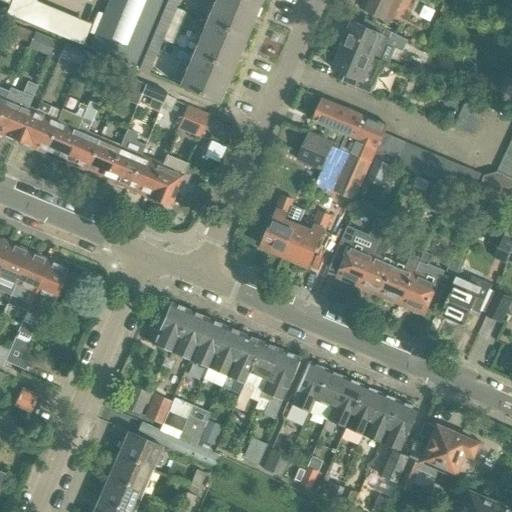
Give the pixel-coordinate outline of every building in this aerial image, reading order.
[(0,0),(0,12),(4,14),(9,0),(0,0)] [(11,0),(6,15),(81,46),(89,25),(35,3),(35,0),(11,0)] [(108,0),(87,49),(132,67),(160,0),(108,0)] [(177,0),(166,0),(164,6),(173,10),(177,0)] [(215,0),(206,22),(245,38),(258,6),(245,0),(215,0)] [(364,0),(360,9),(391,23),(401,0),(364,0)] [(173,10),(164,6),(155,27),(164,31),(173,10)] [(245,38),(206,22),(193,54),(231,70),(245,38)] [(363,27),(352,22),(342,46),(386,65),(385,62),(390,51),(386,50),(392,34),(365,22),(363,27)] [(164,31),(155,27),(146,48),(155,52),(164,31)] [(55,41),(34,32),(27,47),(49,56),(55,41)] [(346,74),(343,81),(372,94),(379,75),(383,74),(386,65),(342,46),(332,68),(346,74)] [(146,48),(137,70),(146,74),(155,52),(146,48)] [(58,71),(80,80),(88,60),(66,52),(58,71)] [(231,70),(193,54),(179,87),(217,103),(231,70)] [(140,97),(146,84),(125,76),(117,97),(137,105),(140,97)] [(7,98),(0,113),(0,133),(19,142),(33,109),(28,107),(37,85),(28,81),(23,93),(11,88),(7,98)] [(162,106),(167,92),(146,84),(140,97),(162,106)] [(170,113),(176,99),(167,95),(161,109),(170,113)] [(377,154),(379,150),(386,133),(389,126),(324,99),(315,121),(348,135),(341,150),(372,163),(373,164),(377,154)] [(461,110),(482,120),(487,108),(466,99),(461,110)] [(33,109),(19,142),(24,144),(44,152),(58,119),(61,111),(60,111),(37,101),(33,109)] [(78,128),(64,161),(85,170),(99,137),(87,132),(99,105),(90,101),(86,110),(82,118),(78,128)] [(177,129),(198,139),(208,116),(186,107),(177,129)] [(58,119),(44,152),(64,161),(78,128),(82,118),(62,110),(61,111),(58,119)] [(457,119),(478,128),(482,120),(461,110),(457,119)] [(457,119),(453,127),(474,136),(478,128),(457,119)] [(120,146),(106,179),(113,182),(127,187),(141,154),(138,153),(131,151),(138,135),(126,130),(119,145),(120,146)] [(334,143),(310,133),(298,160),(322,171),(333,147),(334,143)] [(386,133),(379,150),(377,154),(387,158),(397,138),(386,133)] [(99,137),(85,170),(106,179),(120,146),(119,145),(99,137)] [(398,163),(407,142),(397,138),(387,158),(398,163)] [(222,160),(229,146),(217,141),(211,155),(222,160)] [(407,142),(398,163),(408,167),(417,147),(407,142)] [(333,147),(322,171),(317,184),(356,200),(372,163),(341,150),(333,147)] [(417,147),(408,167),(418,172),(427,151),(417,147)] [(427,151),(418,172),(427,176),(436,155),(427,151)] [(141,154),(127,187),(149,197),(163,164),(141,154)] [(149,197),(148,199),(170,208),(184,172),(188,164),(166,155),(163,164),(149,197)] [(436,155),(427,176),(437,180),(446,159),(436,155)] [(511,158),(505,155),(501,164),(511,168),(511,158)] [(446,159),(437,180),(440,181),(439,184),(446,187),(456,164),(446,159)] [(456,164),(446,187),(450,189),(451,186),(456,189),(466,168),(456,164)] [(497,173),(498,173),(511,179),(511,168),(501,164),(497,173)] [(466,168),(456,189),(466,193),(475,172),(466,168)] [(485,176),(484,176),(475,172),(466,193),(477,198),(485,176)] [(511,179),(498,173),(485,176),(477,198),(504,210),(511,192),(511,179)] [(418,176),(412,190),(424,195),(430,181),(418,176)] [(438,185),(435,184),(424,208),(439,214),(450,189),(446,187),(439,184),(438,185)] [(263,247),(286,256),(300,223),(305,211),(293,205),(294,201),(285,197),(263,247)] [(490,204),(485,215),(501,222),(506,211),(490,204)] [(511,226),(511,213),(506,211),(501,222),(511,226)] [(315,229),(300,223),(286,256),(309,267),(331,217),(322,213),(315,229)] [(347,228),(328,272),(361,286),(388,223),(377,218),(369,237),(347,228)] [(388,223),(361,286),(383,295),(396,264),(382,258),(395,226),(388,223)] [(511,231),(506,229),(503,237),(494,257),(506,263),(511,248),(511,231)] [(0,240),(0,267),(10,245),(0,240)] [(0,290),(11,295),(29,253),(10,245),(0,267),(0,290)] [(29,253),(11,295),(21,300),(17,308),(26,312),(48,262),(40,258),(41,256),(31,252),(30,254),(29,253)] [(423,260),(404,304),(425,313),(431,298),(439,301),(445,288),(438,285),(439,282),(440,280),(428,275),(431,267),(428,265),(433,256),(424,252),(421,260),(423,260)] [(396,264),(383,295),(404,304),(423,260),(421,260),(411,255),(405,268),(396,264)] [(446,272),(455,276),(462,262),(453,258),(446,272)] [(68,270),(48,262),(26,312),(34,315),(42,296),(55,301),(68,270)] [(469,282),(457,277),(441,314),(447,316),(445,319),(447,324),(450,327),(455,327),(460,326),(461,322),(466,324),(472,311),(479,315),(491,290),(483,286),(483,284),(471,279),(469,282)] [(486,313),(502,321),(511,301),(511,300),(497,292),(486,313)] [(149,340),(148,342),(171,352),(190,311),(171,302),(159,330),(154,328),(149,340)] [(190,311),(171,352),(191,361),(209,319),(190,311)] [(209,319),(191,361),(209,369),(227,327),(209,319)] [(22,321),(17,333),(9,350),(5,361),(26,371),(31,357),(26,355),(29,349),(26,347),(34,330),(31,325),(22,321)] [(227,327),(209,369),(227,376),(245,334),(227,327)] [(245,334),(227,376),(244,383),(245,384),(264,343),(245,334)] [(244,383),(233,409),(243,413),(254,389),(261,392),(263,393),(268,381),(281,350),(264,343),(245,384),(244,383)] [(0,346),(0,365),(2,367),(5,361),(9,350),(0,346)] [(263,393),(260,399),(269,402),(263,416),(273,420),(300,358),(281,350),(268,381),(263,393)] [(308,363),(290,405),(309,413),(311,410),(327,371),(308,363)] [(327,371),(311,410),(328,417),(345,379),(327,371)] [(328,417),(327,421),(344,428),(349,417),(350,417),(363,387),(345,379),(328,417)] [(128,394),(123,407),(140,415),(150,392),(133,384),(128,394)] [(349,417),(344,428),(362,436),(380,394),(363,387),(350,417),(349,417)] [(13,405),(29,411),(35,396),(19,390),(13,405)] [(153,394),(144,417),(162,424),(163,423),(168,411),(167,411),(171,402),(153,394)] [(380,394),(362,436),(379,443),(397,401),(380,394)] [(397,401),(379,443),(397,451),(402,440),(415,409),(397,401)] [(168,411),(163,423),(181,431),(186,419),(168,411)] [(6,412),(2,423),(19,429),(23,418),(6,412)] [(181,431),(178,439),(196,447),(204,429),(203,429),(205,423),(188,416),(186,419),(181,431)] [(408,458),(397,486),(407,490),(415,470),(434,478),(438,469),(447,473),(446,476),(451,478),(461,453),(470,456),(475,444),(433,426),(421,454),(412,450),(408,458)] [(204,429),(196,447),(207,451),(214,434),(204,429)] [(127,433),(117,455),(150,470),(160,447),(127,433)] [(166,433),(160,446),(216,470),(222,457),(207,451),(196,447),(178,439),(166,433)] [(252,438),(242,460),(257,466),(266,445),(252,438)] [(270,451),(262,469),(281,477),(289,459),(270,451)] [(391,451),(374,490),(392,498),(397,486),(408,458),(391,451)] [(117,455),(107,478),(140,492),(150,470),(117,455)] [(0,502),(5,504),(18,471),(0,463),(0,502)] [(296,465),(288,482),(298,486),(306,469),(296,465)] [(306,469),(298,486),(307,490),(314,473),(306,469)] [(196,470),(189,487),(198,490),(205,474),(196,470)] [(107,478),(98,500),(124,511),(131,511),(140,492),(107,478)] [(334,484),(330,497),(339,501),(344,488),(334,484)] [(511,511),(466,491),(461,503),(454,500),(456,495),(452,493),(446,508),(454,511),(511,511)] [(179,509),(185,511),(188,511),(195,497),(186,493),(179,509)] [(378,496),(370,511),(384,511),(389,500),(386,499),(378,495),(378,496)] [(124,511),(98,500),(92,511),(124,511)]
